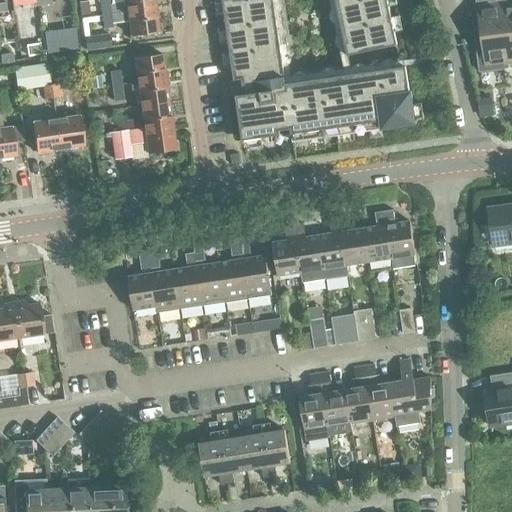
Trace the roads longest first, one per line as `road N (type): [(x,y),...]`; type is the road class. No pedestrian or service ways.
road 1 (residential): [(457,511),(447,165)]
road 2 (residential): [(130,395),(405,345)]
road 3 (tertiary): [(209,200),(447,165)]
road 4 (residential): [(130,395),(119,309),(59,288),(47,227)]
road 5 (residential): [(188,0),(186,40),(209,200)]
road 6 (unclassified): [(477,162),(445,0)]
road 7 (tertiary): [(47,227),(209,200)]
road 8 (residential): [(0,413),(130,395)]
